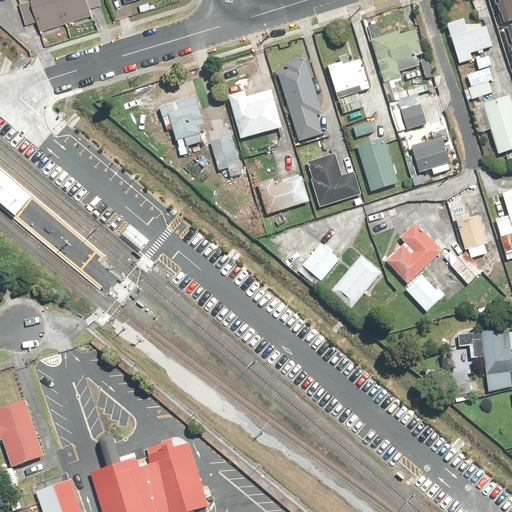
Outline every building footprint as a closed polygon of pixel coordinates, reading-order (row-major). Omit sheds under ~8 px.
[(86,8),(99,4),(97,0),(27,0),(28,0),(18,3),(17,4),(23,25),(35,21),(38,31),(41,30),(56,25),(59,24),(70,21),(73,20),(89,15),(86,8)] [(511,0),(494,0),(502,22),(511,19),(511,0)] [(466,33),(463,26),(461,19),(444,25),(457,65),(460,64),(470,60),(468,54),(484,50),(490,47),(484,27),(466,33)] [(406,82),(404,76),(398,78),(393,62),(412,56),(420,54),(413,31),(410,32),(396,36),(395,33),(382,36),(372,39),(368,41),(381,84),(384,83),(388,98),(409,91),(406,82)] [(354,61),(352,62),(347,63),(345,55),(337,58),(338,63),(325,67),(336,99),(359,91),(367,89),(357,60),(354,61)] [(477,70),(486,67),(490,66),(487,57),(479,60),(478,57),(473,58),(475,63),(477,70)] [(320,115),(306,70),(303,59),(286,64),(283,64),(285,70),(275,73),(296,140),(296,142),(321,135),(319,131),(315,116),(320,115)] [(428,59),(420,61),(425,80),(434,78),(428,59)] [(469,87),(486,81),(491,80),(487,69),(465,76),(469,87)] [(469,100),(481,96),(490,93),(487,83),(466,89),(469,100)] [(277,129),(280,129),(269,91),(253,95),(244,98),(243,93),(242,92),(226,96),(238,140),(267,132),(277,129)] [(337,101),(341,115),(362,107),(358,94),(337,101)] [(511,150),(511,108),(508,96),(484,104),(480,105),(488,129),(496,156),(511,150)] [(182,139),(184,145),(198,141),(196,135),(198,134),(195,124),(200,123),(193,98),(157,108),(160,118),(166,117),(173,142),(182,139)] [(391,103),(393,111),(413,105),(411,98),(391,103)] [(405,131),(422,126),(425,125),(419,105),(399,110),(405,131)] [(354,138),(368,134),(372,133),(369,122),(351,127),(354,138)] [(443,137),(407,147),(415,177),(452,168),(443,137)] [(355,147),(368,193),(396,185),(382,139),(355,147)] [(240,173),(236,157),(232,141),(219,144),(218,141),(209,143),(214,162),(224,160),(228,176),(240,173)] [(352,173),(342,176),(340,177),(333,154),(305,163),(310,180),(309,181),(318,208),(347,199),(358,195),(352,173)] [(0,198),(21,215),(34,200),(0,172),(0,198)] [(253,185),(262,216),(308,203),(300,177),(281,183),(272,185),(271,180),(253,185)] [(511,192),(499,197),(507,221),(497,224),(502,240),(511,236),(511,192)] [(476,212),(451,219),(460,252),(485,245),(476,212)] [(386,263),(406,285),(442,251),(415,223),(398,239),(404,246),(386,263)] [(319,282),(335,263),(337,260),(318,244),(300,267),(319,282)] [(460,254),(448,267),(470,287),(481,274),(460,254)] [(363,292),(366,289),(379,273),(359,256),(350,267),(348,269),(327,293),(347,311),(363,292)] [(422,277),(405,292),(426,316),(444,300),(422,277)] [(511,369),(506,331),(470,337),(477,381),(511,375),(511,369)] [(462,353),(443,354),(445,387),(469,386),(467,364),(462,364),(462,353)] [(7,440),(16,467),(47,457),(29,402),(0,411),(0,439),(1,442),(7,440)] [(207,506),(188,441),(172,445),(170,437),(158,440),(158,441),(139,447),(141,454),(144,453),(148,465),(142,466),(139,455),(122,460),(116,438),(114,435),(111,434),(107,433),(102,436),(99,441),(106,465),(88,470),(100,511),(194,511),(194,510),(207,506)] [(5,472),(11,487),(21,483),(15,468),(5,472)] [(82,511),(70,475),(32,488),(40,511),(82,511)] [(270,511),(264,500),(244,511),(270,511)]
